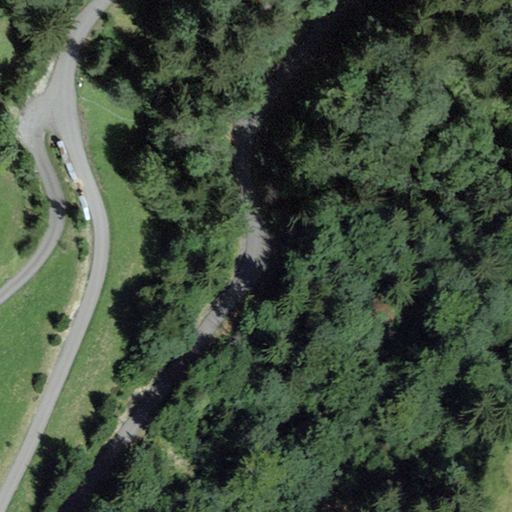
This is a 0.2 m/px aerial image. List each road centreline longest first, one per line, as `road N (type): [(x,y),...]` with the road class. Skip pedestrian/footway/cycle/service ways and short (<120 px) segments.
road 1 (unclassified): [(348,0),(262,99),(243,135),(255,242),(249,268),(67,511)]
road 2 (unclassified): [(0,505),(96,279),(99,220),(60,95),(68,52),(103,0)]
